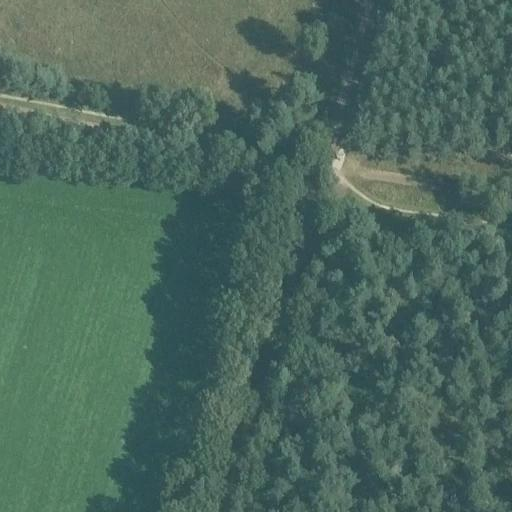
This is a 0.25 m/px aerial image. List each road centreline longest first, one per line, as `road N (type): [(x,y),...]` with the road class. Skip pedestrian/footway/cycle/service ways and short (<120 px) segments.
road 1 (track): [(220,511),(295,260),(291,194)]
road 2 (track): [(0,110),(235,156),(291,194)]
road 3 (track): [(323,171),(511,193)]
road 4 (track): [(323,171),(369,0)]
